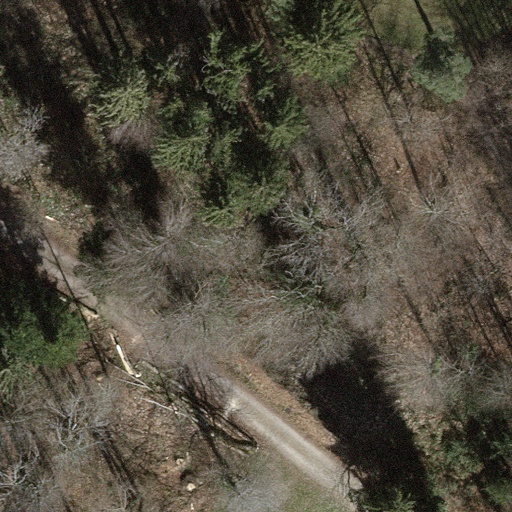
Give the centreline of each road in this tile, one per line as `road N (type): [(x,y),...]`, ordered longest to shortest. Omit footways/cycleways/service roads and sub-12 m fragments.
road 1 (track): [(0,208),(393,511)]
road 2 (track): [(511,207),(471,122),(386,9)]
